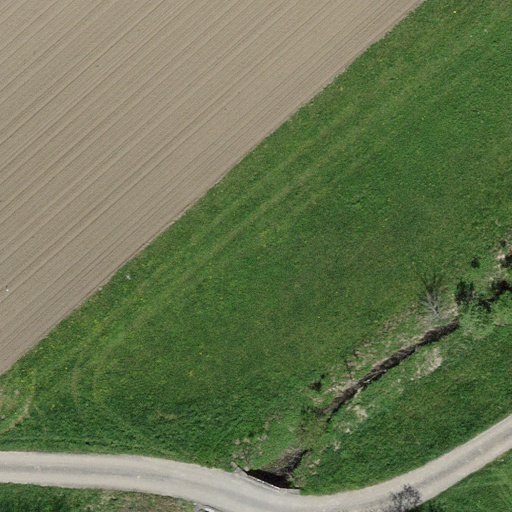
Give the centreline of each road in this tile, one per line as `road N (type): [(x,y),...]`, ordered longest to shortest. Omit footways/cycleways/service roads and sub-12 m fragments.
road 1 (unclassified): [(0,468),(221,491),(274,511)]
road 2 (unclassified): [(299,511),(376,504),(458,470),(511,433)]
